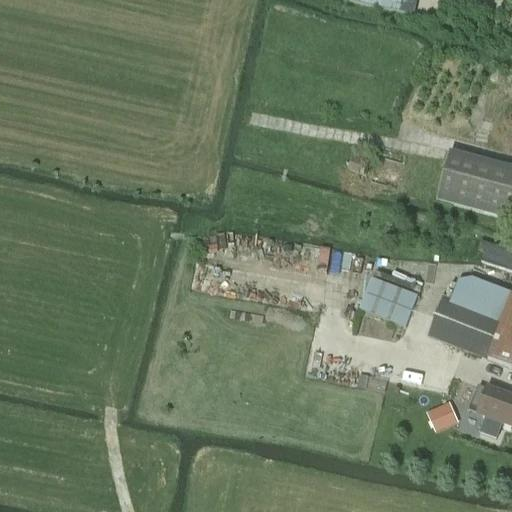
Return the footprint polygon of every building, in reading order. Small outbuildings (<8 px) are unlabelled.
[(341,0),(340,4),(391,15),(411,19),(414,4),(396,0),(341,0)] [(511,223),(511,171),(450,154),(437,203),(511,223)] [(511,254),(481,244),(478,253),(484,256),(481,265),(511,274),(511,254)] [(373,285),(361,316),(406,333),(418,301),(373,285)] [(511,298),(503,322),(489,362),(488,362),(511,371),(511,298)] [(489,362),(503,322),(442,299),(427,338),(489,362)] [(364,392),(367,380),(359,378),(356,390),(364,392)] [(511,430),(511,399),(495,393),(494,395),(479,389),(472,409),(487,415),(485,421),(511,430)] [(457,426),(448,406),(428,415),(436,434),(457,426)]
